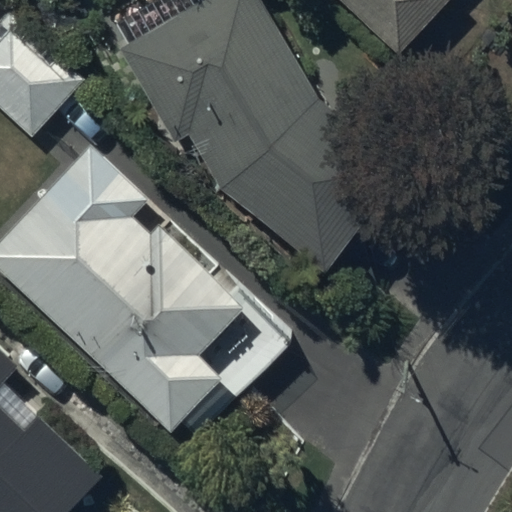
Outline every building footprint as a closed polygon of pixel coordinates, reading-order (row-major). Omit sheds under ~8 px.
[(224,180),(330,263),(409,162),(321,93),(266,0),(193,0),(121,42),(176,136),(192,126),(224,180)] [(355,0),(405,45),(445,0),(355,0)] [(0,99),(36,132),(88,76),(12,7),(0,20),(0,99)] [(199,434),(289,341),(162,221),(154,229),(136,212),(152,195),(95,141),(0,240),(0,263),(175,430),(185,420),(199,434)] [(66,511),(107,469),(43,410),(30,424),(0,396),(0,384),(22,361),(0,339),(0,511),(66,511)]
